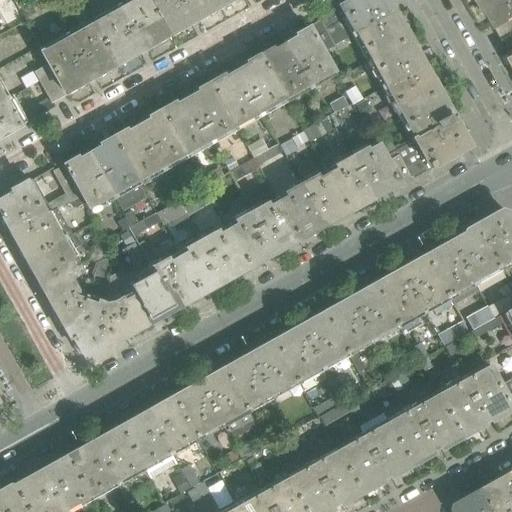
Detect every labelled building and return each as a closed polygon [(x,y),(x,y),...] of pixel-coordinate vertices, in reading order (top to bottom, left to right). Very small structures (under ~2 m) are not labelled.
[(25,7),(21,0),(11,0),(18,11),(25,7)] [(167,38),(168,38),(147,0),(134,0),(93,23),(117,67),(118,66),(122,66),(127,63),(129,60),(156,44),(160,44),(165,42),(167,38)] [(219,9),(214,0),(147,0),(168,38),(170,37),(174,37),(178,34),(181,31),(207,16),(211,16),(216,13),(218,10),(219,9)] [(214,0),(219,9),(221,8),(225,8),(229,6),(232,2),(235,0),(214,0)] [(409,40),(395,16),(386,0),(354,0),(317,21),(319,24),(333,47),(335,46),(338,52),(350,45),(347,40),(355,35),(370,61),(409,40)] [(511,0),(485,0),(480,3),(487,17),(490,15),(497,29),(511,20),(511,0)] [(35,15),(30,7),(20,12),(24,21),(35,15)] [(23,21),(15,8),(2,15),(10,29),(23,21)] [(511,20),(497,29),(495,30),(511,60),(511,20)] [(115,67),(117,67),(93,23),(41,52),(47,62),(46,62),(48,65),(65,96),(67,95),(71,95),(75,92),(77,89),(105,73),(108,73),(113,71),(115,67)] [(333,47),(319,24),(309,30),(323,53),(334,48),(333,47)] [(284,100),(333,73),(334,72),(323,53),(309,30),(297,37),(298,39),(283,47),(273,53),(272,51),(260,57),(284,100)] [(438,93),(409,40),(370,61),(395,105),(384,112),(389,121),(400,114),(438,93)] [(235,128),(284,100),(260,57),(248,64),(249,66),(224,81),(223,78),(211,85),(235,128)] [(65,96),(48,65),(33,74),(38,83),(47,99),(49,98),(52,103),(65,96)] [(38,83),(33,74),(33,73),(20,80),(25,90),(38,83)] [(186,155),(235,128),(211,85),(199,91),(201,94),(175,108),(174,106),(162,112),(186,155)] [(355,87),(345,93),(352,105),(362,100),(355,87)] [(0,138),(27,124),(12,98),(11,96),(5,100),(0,90),(0,138)] [(469,148),(462,134),(438,93),(400,114),(414,138),(432,169),(469,148)] [(55,108),(52,103),(49,98),(47,99),(36,105),(42,115),(55,108)] [(342,98),(329,105),(334,113),(347,106),(342,98)] [(372,113),(365,102),(355,108),(362,119),(372,113)] [(137,183),(186,155),(162,112),(150,119),(151,121),(137,129),(127,135),(125,133),(113,140),(137,183)] [(326,119),(314,126),(320,137),(332,131),(326,119)] [(314,126),(302,132),(308,144),(320,137),(314,126)] [(288,140),(284,132),(274,138),(278,145),(288,140)] [(302,133),(291,140),(296,148),(307,142),(302,133)] [(388,194),(432,169),(414,138),(394,150),(390,144),(379,150),(377,148),(365,155),(362,151),(350,157),(359,175),(374,200),(387,192),(388,194)] [(87,211),(137,183),(113,140),(101,146),(103,149),(88,157),(78,163),(76,160),(64,167),(80,197),(84,205),(85,207),(86,209),(87,211)] [(267,152),(261,141),(246,149),(253,160),(267,152)] [(257,168),(282,154),(278,146),(267,152),(253,160),(257,168)] [(361,207),(374,200),(359,175),(350,157),(339,163),(336,157),(335,158),(331,151),(317,158),(321,166),(327,175),(314,182),(312,179),(300,185),(324,227),(337,220),(338,222),(349,215),(362,209),(361,207)] [(234,182),(251,173),(246,164),(229,174),(234,182)] [(80,197),(64,167),(54,173),(52,174),(64,195),(47,206),(51,212),(57,210),(63,207),(70,202),(80,197)] [(219,168),(205,176),(210,183),(223,176),(219,168)] [(178,186),(172,176),(167,179),(173,189),(178,186)] [(173,189),(167,179),(162,181),(168,192),(173,189)] [(44,216),(27,184),(7,195),(8,196),(3,200),(0,203),(0,214),(1,216),(19,250),(18,251),(24,262),(71,236),(57,210),(51,212),(49,214),(44,216)] [(324,227),(300,185),(286,193),(288,197),(278,202),(300,243),(312,236),(311,235),(324,227)] [(207,202),(200,189),(179,202),(186,214),(207,202)] [(80,197),(70,202),(74,210),(84,205),(80,197)] [(248,205),(243,197),(238,200),(243,208),(248,205)] [(138,224),(125,202),(118,206),(125,219),(130,228),(138,224)] [(185,215),(178,202),(156,214),(160,223),(162,227),(185,215)] [(300,243),(278,202),(265,210),(263,206),(238,220),(240,224),(228,230),(251,271),(263,264),(262,262),(278,253),(288,248),(289,249),(300,243)] [(511,224),(507,215),(501,213),(475,227),(499,270),(504,267),(506,270),(511,267),(511,224)] [(133,238),(160,223),(156,214),(138,224),(130,228),(128,230),(133,238)] [(130,228),(125,219),(116,224),(121,233),(128,230),(130,228)] [(448,299),(499,270),(475,227),(466,233),(465,236),(447,246),(436,252),(433,251),(428,254),(427,257),(425,258),(448,299)] [(251,271),(228,230),(215,238),(213,234),(188,248),(190,252),(179,258),(201,298),(213,292),(212,290),(238,276),(239,277),(251,271)] [(84,301),(75,297),(74,295),(79,293),(73,282),(74,281),(70,273),(75,270),(71,262),(74,260),(71,253),(81,247),(74,235),(71,236),(24,262),(31,274),(32,273),(48,302),(47,303),(61,328),(63,328),(78,319),(84,301)] [(201,298),(179,258),(166,265),(164,261),(152,268),(150,264),(155,261),(146,244),(142,243),(133,248),(134,255),(142,267),(133,271),(138,281),(128,286),(151,326),(163,320),(163,318),(189,303),(190,305),(201,298)] [(119,265),(112,253),(109,270),(119,265)] [(451,306),(447,299),(448,299),(425,258),(424,259),(421,258),(415,261),(414,265),(403,270),(386,280),(383,279),(377,282),(377,286),(375,286),(398,326),(399,326),(404,335),(421,326),(415,317),(431,308),(435,316),(451,306)] [(102,280),(108,261),(105,260),(98,264),(93,277),(102,280)] [(151,326),(128,286),(126,281),(120,284),(120,282),(109,285),(109,287),(106,287),(106,301),(106,305),(97,301),(96,305),(84,301),(78,319),(63,328),(71,342),(70,342),(78,355),(81,353),(84,359),(87,358),(88,359),(106,350),(105,348),(114,343),(115,345),(126,338),(127,340),(139,333),(151,326)] [(347,355),(398,326),(375,286),(373,287),(370,286),(365,289),(364,293),(353,298),(346,302),(336,308),(333,307),(327,311),(326,314),(324,315),(347,355)] [(296,383),(347,355),(324,315),(323,316),(320,315),(314,318),(314,321),(303,327),(285,336),(282,336),(277,339),(276,342),(274,343),(296,383)] [(491,330),(502,324),(498,318),(494,320),(493,320),(487,324),(491,330)] [(447,331),(437,336),(438,338),(444,347),(452,342),(447,331)] [(246,410),(296,383),(274,343),(273,344),(269,343),(264,346),(263,349),(252,355),(246,359),(235,364),(232,364),(227,367),(226,370),(224,371),(246,410)] [(461,356),(453,343),(445,349),(452,361),(461,356)] [(426,359),(419,346),(411,350),(418,363),(426,359)] [(364,371),(355,355),(349,358),(357,374),(364,371)] [(433,370),(426,359),(418,363),(425,375),(433,370)] [(511,411),(511,410),(511,409),(500,388),(489,367),(437,396),(461,439),(462,440),(463,439),(462,439),(463,438),(466,439),(472,435),(473,432),(501,417),(504,418),(510,414),(511,411)] [(253,423),(246,411),(246,410),(224,371),(222,372),(219,371),(214,374),(213,377),(185,393),(182,392),(176,395),(175,398),(173,399),(195,439),(222,424),(229,437),(253,423)] [(342,392),(330,371),(325,374),(337,396),(342,392)] [(511,385),(510,382),(500,388),(511,409),(511,385)] [(319,419),(343,405),(337,396),(313,411),(317,419),(319,419)] [(461,439),(437,396),(388,424),(411,467),(411,468),(413,467),(412,467),(413,466),(416,467),(422,463),(423,460),(450,445),(453,446),(460,442),(460,439),(461,439)] [(169,453),(195,439),(173,399),(172,400),(169,399),(163,402),(162,405),(143,416),(132,422),(129,421),(123,425),(122,428),(121,428),(143,468),(148,478),(174,463),(169,453)] [(361,416),(352,401),(345,405),(353,420),(361,416)] [(324,428),(349,414),(344,405),(343,405),(319,419),(324,428)] [(411,467),(388,424),(338,452),(361,495),(361,496),(362,495),(362,494),(365,495),(372,491),(372,488),(400,473),(403,474),(410,470),(410,467),(411,467)] [(143,468),(121,428),(119,429),(116,429),(110,432),(109,435),(79,452),(76,451),(70,454),(69,457),(68,458),(90,498),(116,483),(143,468)] [(277,440),(273,432),(263,437),(267,445),(277,440)] [(239,439),(231,443),(240,460),(248,455),(239,439)] [(286,459),(277,443),(270,447),(279,463),(286,459)] [(313,455),(307,444),(301,447),(308,458),(313,455)] [(234,450),(225,455),(230,464),(239,459),(234,450)] [(361,495),(338,452),(288,479),(304,511),(329,511),(333,510),(350,501),(353,502),(359,498),(360,495),(361,495)] [(256,465),(251,456),(244,460),(249,469),(256,465)] [(64,511),(90,498),(68,458),(66,459),(63,459),(57,462),(56,465),(26,482),(23,481),(17,484),(16,487),(15,488),(28,511),(64,511)] [(267,480),(259,465),(249,470),(257,485),(267,480)] [(188,490),(180,476),(172,480),(180,495),(188,490)] [(511,511),(511,477),(484,493),(494,511),(511,511)] [(304,511),(288,479),(237,508),(238,511),(304,511)] [(217,511),(219,511),(202,484),(194,489),(207,511),(217,511)] [(28,511),(15,488),(13,489),(10,488),(0,493),(0,511),(28,511)] [(207,511),(194,489),(186,494),(196,511),(207,511)] [(494,511),(484,493),(460,506),(458,511),(494,511)] [(127,502),(122,495),(115,499),(120,506),(127,502)]
